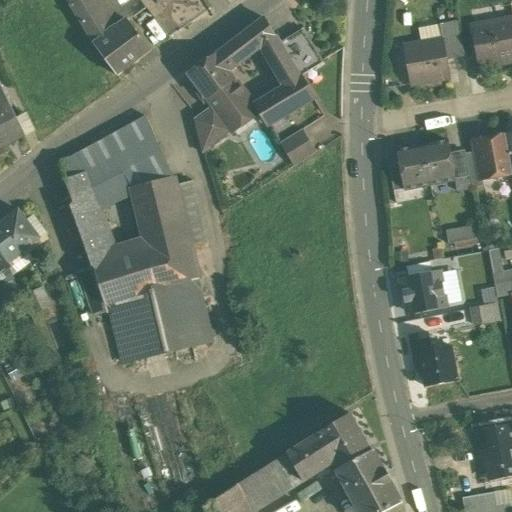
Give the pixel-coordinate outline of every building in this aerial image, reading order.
[(114,0),(67,0),(94,44),(107,34),(103,26),(122,14),(114,0)] [(130,0),(114,0),(122,14),(103,26),(107,34),(116,28),(117,29),(128,21),(129,22),(133,18),(123,5),(130,0)] [(130,0),(123,5),(133,18),(146,9),(140,0),(130,0)] [(160,4),(159,5),(155,0),(140,0),(146,9),(154,18),(164,10),(160,4)] [(279,43),(280,43),(265,19),(256,26),(255,25),(254,26),(268,43),(261,49),(284,87),(288,93),(303,84),(300,78),(279,43)] [(511,19),(473,27),(481,68),(511,62),(511,19)] [(129,22),(128,21),(117,29),(116,28),(107,34),(94,44),(117,76),(151,51),(129,22)] [(458,22),(440,25),(442,40),(443,40),(447,61),(464,58),(458,22)] [(254,26),(215,55),(229,73),(261,49),(268,43),(254,26)] [(280,43),(279,43),(300,78),(324,64),(303,29),(280,43)] [(442,40),(404,47),(411,86),(450,79),(447,61),(443,40),(442,40)] [(215,55),(188,75),(198,88),(196,90),(203,100),(206,98),(207,100),(232,83),(234,81),(229,73),(215,55)] [(284,87),(257,104),(269,126),(271,125),(271,124),(286,116),(288,119),(300,112),(298,109),(311,100),(311,101),(313,99),(300,78),(303,84),(288,93),(284,87)] [(232,83),(207,100),(213,107),(227,126),(251,109),(232,83)] [(0,86),(0,147),(24,135),(0,86)] [(227,126),(213,107),(194,121),(202,153),(232,132),(227,126)] [(146,119),(61,164),(63,167),(61,168),(73,203),(70,207),(88,257),(112,250),(100,213),(133,196),(131,188),(174,178),(146,119)] [(302,130),(280,144),(295,167),(316,153),(302,130)] [(505,137),(475,143),(482,180),(511,174),(505,137)] [(448,142),(423,147),(430,185),(455,180),(451,155),(448,142)] [(423,147),(398,152),(400,165),(405,190),(430,185),(423,147)] [(465,152),(451,155),(455,180),(469,177),(465,152)] [(400,165),(389,167),(394,192),(405,190),(400,165)] [(174,178),(131,188),(133,196),(146,252),(151,250),(157,289),(196,279),(197,279),(190,247),(176,187),(174,178)] [(194,183),(176,187),(190,247),(208,243),(194,183)] [(18,211),(0,224),(0,255),(7,263),(39,239),(23,217),(18,211)] [(450,244),(478,238),(475,225),(447,231),(450,244)] [(511,267),(508,249),(499,251),(502,269),(511,267)] [(112,250),(88,257),(92,268),(94,268),(116,261),(112,250)] [(116,261),(94,268),(106,305),(108,304),(157,289),(151,250),(146,252),(116,261)] [(14,280),(7,263),(0,268),(0,269),(2,274),(1,275),(6,284),(14,280)] [(433,274),(431,263),(407,268),(409,279),(433,274)] [(106,305),(94,268),(80,272),(93,317),(107,312),(106,305)] [(511,271),(497,275),(501,297),(511,294),(511,271)] [(433,274),(409,279),(401,280),(408,314),(447,307),(440,273),(433,274)] [(196,279),(157,289),(108,304),(122,364),(211,342),(196,279)] [(43,291),(27,298),(35,314),(49,307),(43,291)] [(497,304),(472,309),(475,326),(501,322),(497,304)] [(450,347),(430,351),(427,333),(410,336),(413,355),(419,354),(426,387),(457,381),(450,347)] [(370,452),(349,415),(286,455),(303,482),(332,464),(358,511),(385,511),(402,503),(390,482),(391,481),(386,471),(384,472),(372,451),(370,452)] [(511,426),(511,424),(474,431),(478,450),(477,450),(481,473),(488,472),(490,482),(511,477),(511,426)] [(286,455),(236,487),(249,511),(255,511),(303,482),(286,455)] [(249,511),(236,487),(202,508),(204,511),(249,511)] [(497,493),(463,499),(465,511),(500,511),(499,505),(497,493)] [(511,511),(511,509),(511,503),(499,505),(500,511),(511,511)]
